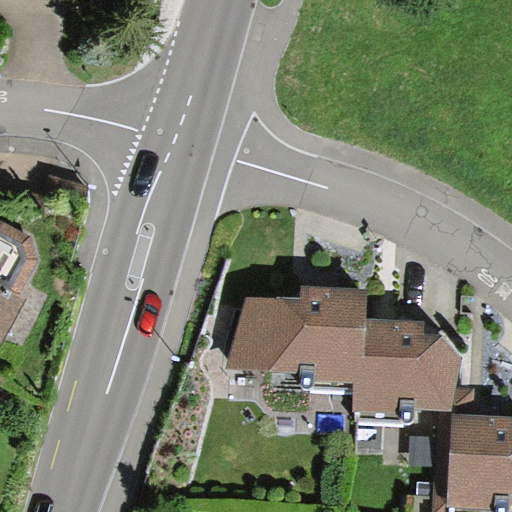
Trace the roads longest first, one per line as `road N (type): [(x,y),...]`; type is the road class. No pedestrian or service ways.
road 1 (tertiary): [(66,511),(175,138)]
road 2 (residential): [(175,138),(339,191),(437,235),(511,288)]
road 3 (residential): [(175,138),(69,112),(0,111)]
road 4 (tertiary): [(175,138),(219,0)]
